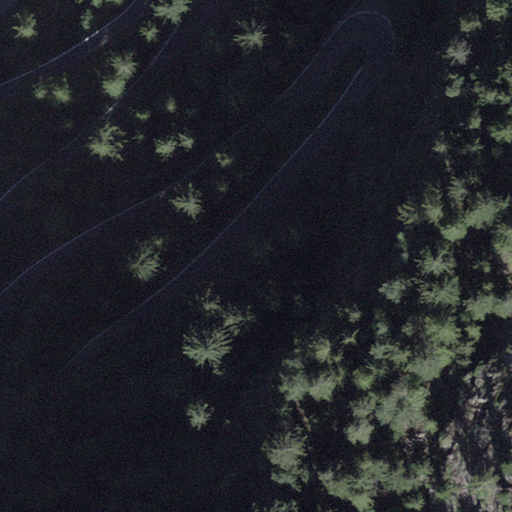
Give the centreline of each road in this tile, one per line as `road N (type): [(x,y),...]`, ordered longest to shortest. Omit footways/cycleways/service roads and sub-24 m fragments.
road 1 (tertiary): [(0,304),(84,237),(201,172),(330,59),(353,22),(370,19),(379,34),(378,54),(361,80),(251,221),(168,305),(64,380),(0,409)]
road 2 (tertiary): [(210,0),(113,116),(0,213)]
road 3 (tertiary): [(0,93),(73,56),(146,0)]
